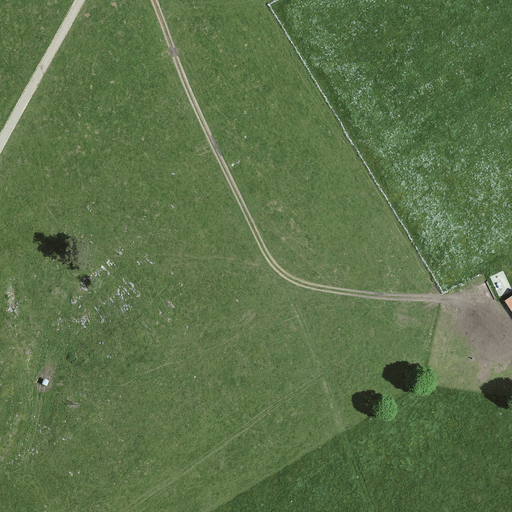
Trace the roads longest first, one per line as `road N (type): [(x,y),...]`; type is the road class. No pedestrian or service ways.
road 1 (track): [(153,0),(228,177),(270,260),(288,277),(376,296),(438,296),(485,270)]
road 2 (unclassified): [(79,0),(0,144)]
